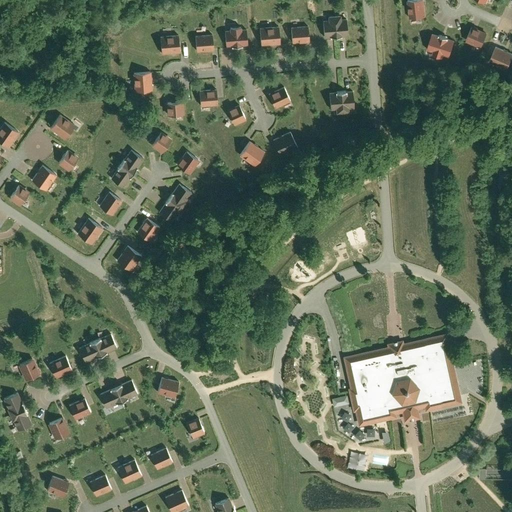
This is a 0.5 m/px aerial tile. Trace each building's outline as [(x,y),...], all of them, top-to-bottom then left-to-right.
[(411,18),(428,16),(426,0),(414,0),(409,1),(411,18)] [(325,23),(325,37),(338,37),(337,17),(331,17),(331,23),(325,23)] [(337,17),(338,37),(349,36),(349,21),(342,22),(342,17),(337,17)] [(227,27),(227,40),(251,40),(251,26),(244,26),(244,21),(234,21),(234,26),(227,27)] [(291,22),(292,37),(310,37),(310,21),(291,22)] [(260,23),(261,40),(281,39),(281,23),(260,23)] [(472,24),(465,40),(483,47),(490,32),(472,24)] [(197,31),(197,46),(215,46),(215,31),(197,31)] [(161,33),(162,48),(179,47),(178,32),(161,33)] [(432,33),(428,50),(450,57),(455,39),(432,33)] [(511,50),(499,44),(489,62),(507,71),(511,62),(511,50)] [(132,69),(133,86),(152,85),(151,68),(132,69)] [(200,85),(201,100),(218,99),(217,84),(200,85)] [(266,93),(273,105),(289,97),(282,84),(266,93)] [(342,85),(329,86),(329,101),(336,101),(336,106),(342,106),(342,85)] [(353,85),(342,85),(342,106),(347,106),(347,100),(353,100),(353,85)] [(166,98),(167,111),(183,110),(182,97),(166,98)] [(237,102),(226,108),(234,121),(244,115),(237,102)] [(51,125),(65,135),(75,119),(61,110),(51,125)] [(0,125),(0,135),(9,141),(19,126),(6,117),(0,125)] [(291,127),(272,136),(280,152),(299,142),(291,127)] [(152,139),(162,147),(172,136),(162,128),(152,139)] [(254,162),(264,148),(249,138),(239,152),(254,162)] [(58,158),(68,166),(77,154),(67,146),(58,158)] [(121,161),(133,168),(143,154),(131,146),(121,161)] [(187,148),(177,161),(187,169),(197,156),(187,148)] [(35,176),(47,185),(58,170),(45,162),(35,176)] [(112,175),(124,183),(132,171),(120,163),(112,175)] [(194,185),(181,176),(170,192),(182,201),(194,185)] [(10,190),(20,199),(30,188),(20,179),(10,190)] [(99,202),(111,211),(121,197),(109,188),(99,202)] [(176,202),(164,194),(153,210),(165,218),(176,202)] [(78,230),(92,240),(103,225),(90,214),(78,230)] [(138,227),(150,236),(159,223),(147,214),(138,227)] [(116,258),(131,268),(142,252),(127,242),(116,258)] [(384,345),(344,354),(351,383),(361,425),(404,415),(406,422),(412,421),(425,417),(423,410),(467,399),(451,329),(395,342),(384,345)] [(97,339),(102,353),(119,346),(114,332),(97,339)] [(81,347),(86,360),(102,353),(97,339),(81,347)] [(68,355),(51,362),(58,376),(74,368),(68,355)] [(21,362),(27,377),(39,373),(33,358),(21,362)] [(165,375),(160,390),(176,395),(181,380),(165,375)] [(117,385),(123,399),(139,392),(133,378),(117,385)] [(101,392),(107,406),(123,399),(117,385),(101,392)] [(27,409),(20,392),(5,397),(12,415),(27,409)] [(329,397),(332,406),(347,402),(344,393),(329,397)] [(85,397),(68,404),(75,419),(92,412),(85,397)] [(33,426),(27,409),(12,415),(19,432),(33,426)] [(64,417),(51,422),(58,438),(70,434),(64,417)] [(189,423),(194,435),(208,430),(203,417),(189,423)] [(170,446),(154,454),(160,467),(177,459),(170,446)] [(135,459),(120,467),(128,481),(143,473),(135,459)] [(108,475),(92,483),(98,497),(115,489),(108,475)] [(70,481),(53,476),(49,491),(66,496),(70,481)] [(184,489),(168,498),(175,511),(177,511),(192,504),(184,489)] [(218,502),(221,511),(236,511),(231,497),(218,502)]
